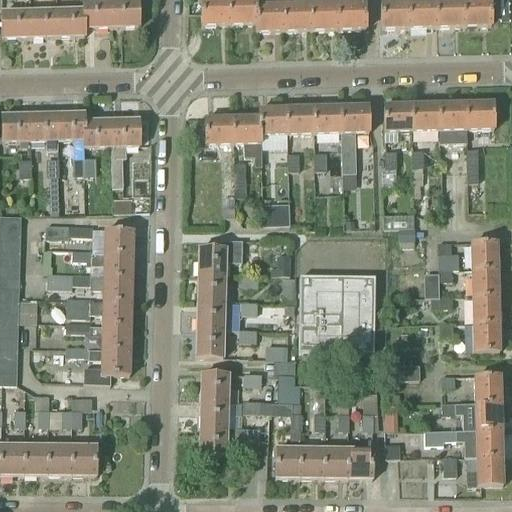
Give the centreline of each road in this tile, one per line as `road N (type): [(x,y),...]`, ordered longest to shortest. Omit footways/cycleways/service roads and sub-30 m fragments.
road 1 (residential): [(157,511),(166,82)]
road 2 (residential): [(166,82),(511,74)]
road 3 (residential): [(0,87),(166,82)]
